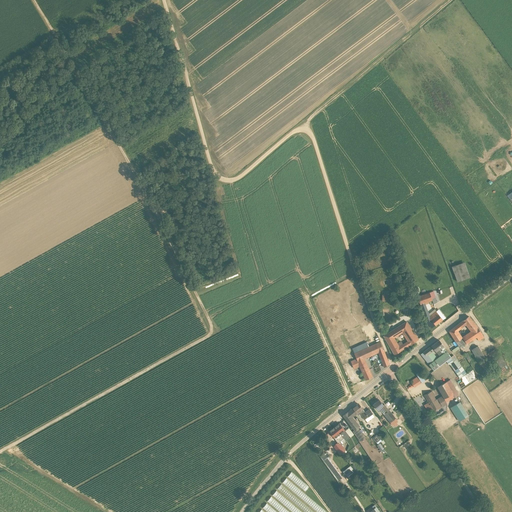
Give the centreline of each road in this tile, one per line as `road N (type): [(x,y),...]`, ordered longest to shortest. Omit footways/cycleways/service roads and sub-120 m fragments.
road 1 (track): [(0,453),(211,332),(128,164),(33,0)]
road 2 (track): [(162,0),(217,179),(237,180),(305,127)]
road 3 (track): [(305,127),(394,367)]
road 4 (unclassified): [(242,511),(296,447),(388,371)]
road 5 (track): [(450,0),(305,127)]
road 6 (unclassified): [(482,511),(388,371)]
road 7 (unclassified): [(388,371),(511,275)]
